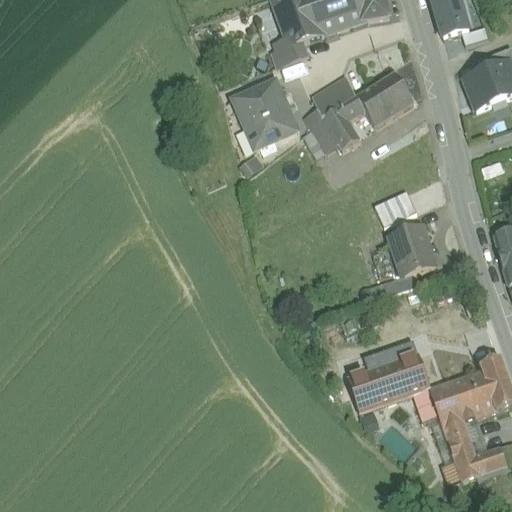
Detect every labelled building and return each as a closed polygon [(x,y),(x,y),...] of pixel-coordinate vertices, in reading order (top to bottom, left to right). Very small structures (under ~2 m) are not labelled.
[(306,48),(370,26),(369,22),(393,18),(390,0),(276,0),(270,2),(284,41),(301,35),(306,48)] [(470,39),(458,0),(430,0),(444,46),(470,39)] [(301,35),(284,41),(273,45),(276,55),(274,56),(280,73),(311,63),(306,48),(301,35)] [(511,74),(510,70),(465,87),(477,117),(511,103),(511,74)] [(377,131),(416,108),(396,75),(357,98),(367,115),(377,131)] [(367,115),(357,98),(346,80),(312,101),(318,111),(303,120),(312,135),(304,141),(317,163),(340,150),(344,156),(361,146),(349,126),(367,115)] [(232,102),(256,158),(300,139),(276,83),(232,102)] [(423,231),(390,242),(403,283),(417,279),(437,273),(423,231)] [(511,235),(495,241),(511,292),(511,291),(511,235)] [(417,279),(403,283),(383,290),(387,302),(421,291),(417,279)] [(361,419),(414,401),(413,400),(429,395),(430,395),(414,347),(364,365),(370,379),(349,386),(361,419)] [(413,400),(414,401),(423,429),(440,423),(455,467),(442,472),(448,491),(462,487),(462,489),(479,483),(482,482),(482,480),(505,473),(499,456),(476,464),(464,430),(511,413),(511,395),(502,366),(481,373),(483,378),(431,396),(430,395),(429,395),(413,400)] [(482,482),(479,483),(489,511),(511,511),(511,493),(507,479),(511,476),(511,450),(499,456),(505,473),(482,480),(482,482)]
